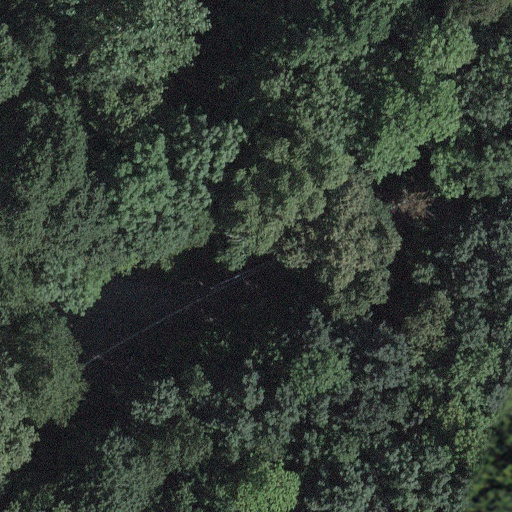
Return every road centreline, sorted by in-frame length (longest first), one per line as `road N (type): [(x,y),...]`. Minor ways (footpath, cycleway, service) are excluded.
road 1 (unclassified): [(511,162),(261,284),(0,428)]
road 2 (track): [(0,117),(226,18),(249,0)]
